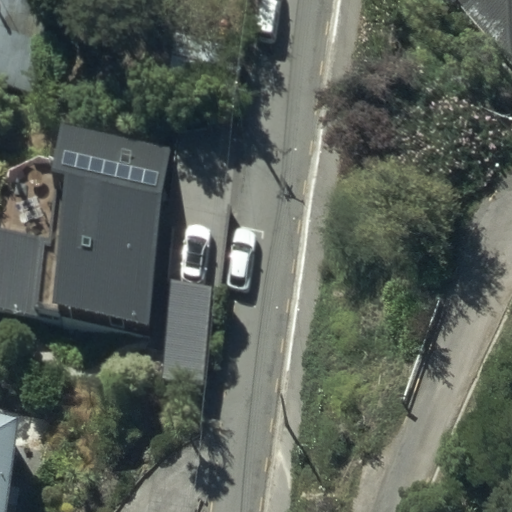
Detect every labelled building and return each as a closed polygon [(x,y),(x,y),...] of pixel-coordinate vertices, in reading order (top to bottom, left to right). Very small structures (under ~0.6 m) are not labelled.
[(102,14),(39,0),(0,0),(0,103),(48,107),(102,14)] [(511,0),(483,0),(466,14),(511,91),(511,0)] [(174,62),(170,103),(243,110),(247,70),(174,62)] [(0,241),(0,322),(149,344),(178,152),(61,134),(53,189),(70,192),(62,250),(0,241)] [(216,296),(172,292),(163,386),(208,390),(216,296)] [(0,511),(12,511),(24,429),(0,425),(0,511)]
